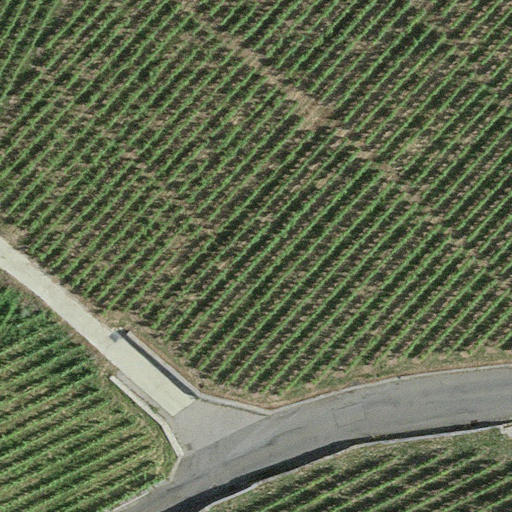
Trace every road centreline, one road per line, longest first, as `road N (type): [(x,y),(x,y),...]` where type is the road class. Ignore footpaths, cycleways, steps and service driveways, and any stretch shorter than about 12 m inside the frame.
road 1 (track): [(156,511),(332,424),(511,396)]
road 2 (track): [(245,465),(0,254)]
